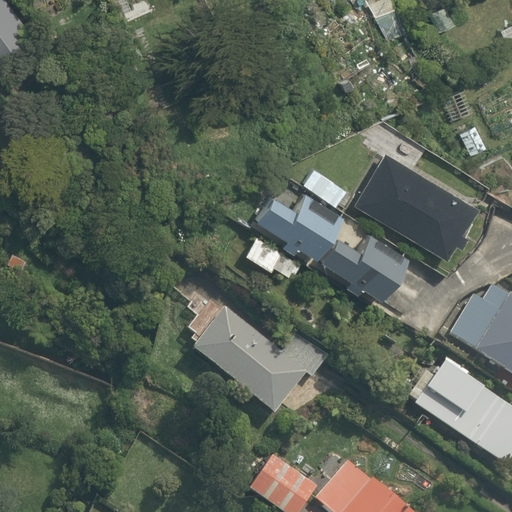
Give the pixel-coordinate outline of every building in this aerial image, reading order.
[(0,0),(0,64),(33,43),(4,0),(0,0)] [(393,8),(370,19),(379,39),(403,29),(393,8)] [(353,207),(410,240),(407,246),(422,254),(425,248),(441,258),(472,205),(383,154),(353,207)] [(307,166),(297,182),(332,204),(342,188),(307,166)] [(299,190),(296,194),(276,183),(253,222),(282,239),(279,244),(294,252),(297,247),(311,256),(333,219),(337,211),(299,190)] [(400,257),(338,221),(315,261),(377,297),(400,257)] [(240,255),(268,272),(270,268),(288,279),(299,260),(253,233),(240,255)] [(470,311),(461,306),(446,332),(476,348),(472,355),(511,376),(511,301),(483,286),(470,311)] [(305,368),(222,306),(189,351),(221,376),(215,384),(245,407),(250,401),(270,416),(305,368)] [(511,450),(511,437),(510,436),(511,433),(511,405),(439,360),(428,378),(421,373),(407,394),(415,399),(410,407),(495,461),(503,465),(511,450)] [(294,511),(311,485),(266,457),(245,491),(277,511),(294,511)] [(412,511),(340,462),(312,502),(325,511),(412,511)]
